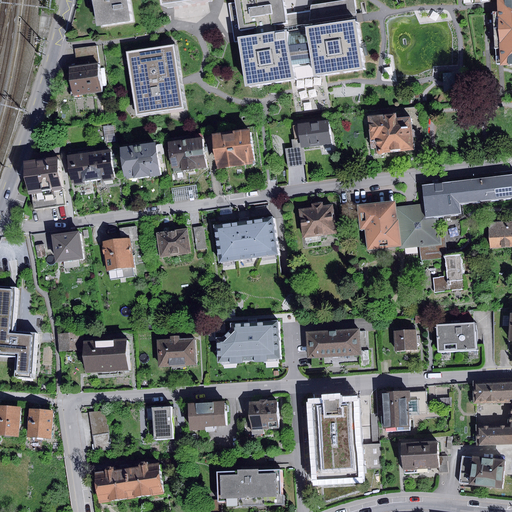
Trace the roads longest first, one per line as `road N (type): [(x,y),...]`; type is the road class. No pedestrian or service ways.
road 1 (residential): [(511,164),(72,222),(0,223)]
road 2 (residential): [(296,385),(75,398),(68,408),(84,511)]
road 3 (residential): [(0,212),(67,0)]
road 4 (residential): [(511,373),(296,385)]
road 5 (residential): [(503,511),(432,505),(367,511)]
road 6 (residential): [(303,511),(296,385)]
